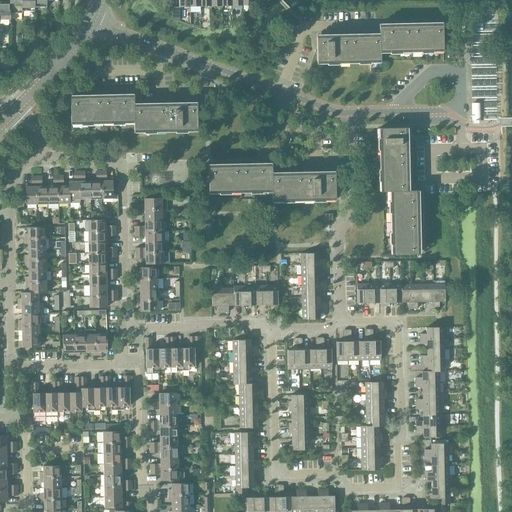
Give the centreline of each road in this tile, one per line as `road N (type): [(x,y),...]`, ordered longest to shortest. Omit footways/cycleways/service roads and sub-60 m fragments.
road 1 (residential): [(396,489),(356,490),(326,476),(274,477),(272,329)]
road 2 (residential): [(347,112),(91,22)]
road 3 (residential): [(126,329),(123,161),(57,157),(43,148)]
road 4 (residential): [(396,489),(396,447),(404,434),(400,321),(341,323)]
road 5 (residential): [(153,511),(152,493),(142,488),(140,365),(127,365)]
road 6 (residential): [(388,112),(433,71),(457,75),(457,104),(409,111)]
road 7 (residential): [(341,323),(339,235),(350,220),(349,173)]
road 8 (residential): [(272,329),(126,329)]
